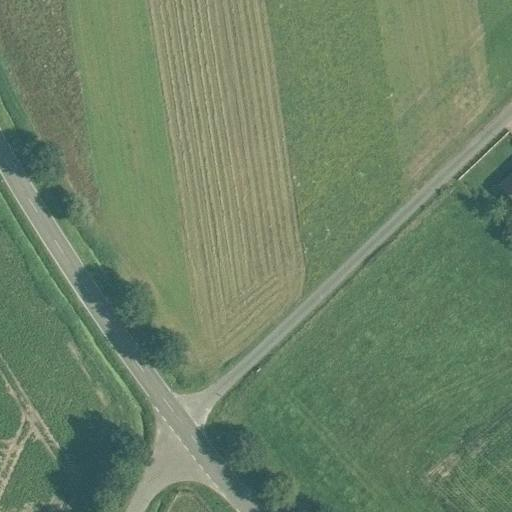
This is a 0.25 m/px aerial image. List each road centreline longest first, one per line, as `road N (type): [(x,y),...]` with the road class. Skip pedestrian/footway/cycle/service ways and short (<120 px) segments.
road 1 (residential): [(511,118),(179,420)]
road 2 (secondary): [(179,420),(0,152)]
